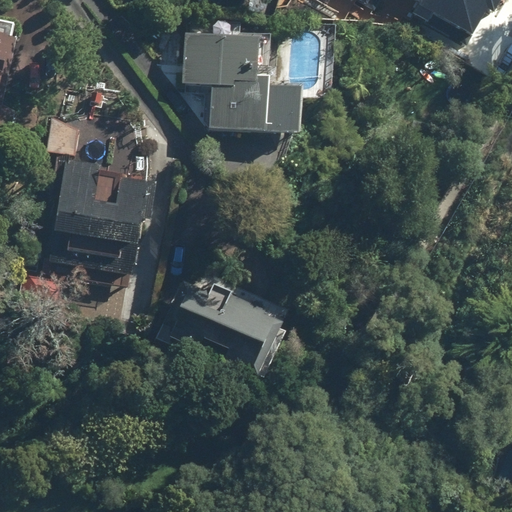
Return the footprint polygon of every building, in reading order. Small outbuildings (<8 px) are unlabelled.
[(370,0),(464,49),(485,8),(494,13),(501,0),(370,0)] [(184,38),(181,90),(210,91),(207,135),(297,141),(301,90),(268,88),(269,39),(240,39),(240,28),(206,27),(205,39),(184,38)] [(0,113),(16,39),(0,35),(0,113)] [(47,116),(43,155),(75,159),(79,134),(47,116)] [(129,291),(137,247),(148,249),(156,187),(145,186),(145,185),(99,178),(100,167),(72,163),(70,174),(64,173),(48,279),(129,291)] [(209,295),(182,283),(155,341),(202,363),(206,354),(220,360),(215,369),(258,389),(286,331),(263,320),(266,316),(230,299),(231,297),(212,288),(209,295)]
